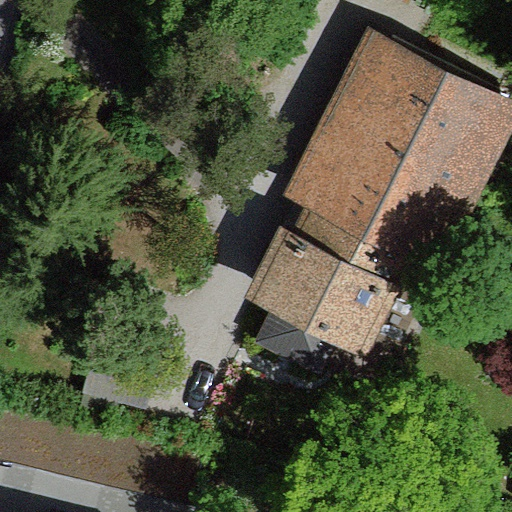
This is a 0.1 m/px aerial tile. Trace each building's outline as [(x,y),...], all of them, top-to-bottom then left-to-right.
[(503,88),(396,34),(319,190),(326,193),(417,239),(423,242),(503,88)] [(417,239),(326,193),(303,238),(383,280),(394,286),(417,239)] [(383,280),(303,238),(295,234),(268,288),(284,296),(340,325),(356,334),(383,280)] [(340,325),(284,296),(265,335),(320,363),(340,325)] [(133,511),(139,490),(73,475),(63,511),(133,511)]
